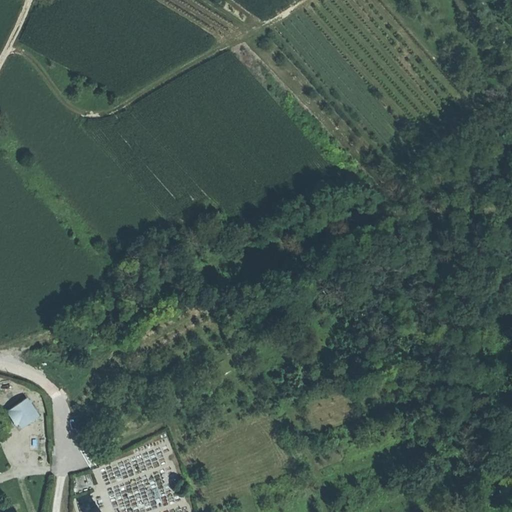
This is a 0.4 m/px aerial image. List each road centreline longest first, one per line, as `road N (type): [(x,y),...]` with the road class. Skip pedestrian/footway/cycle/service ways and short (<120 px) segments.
road 1 (track): [(303,0),(103,114),(74,109),(11,46)]
road 2 (unclassified): [(58,511),(58,397),(32,371),(0,364)]
